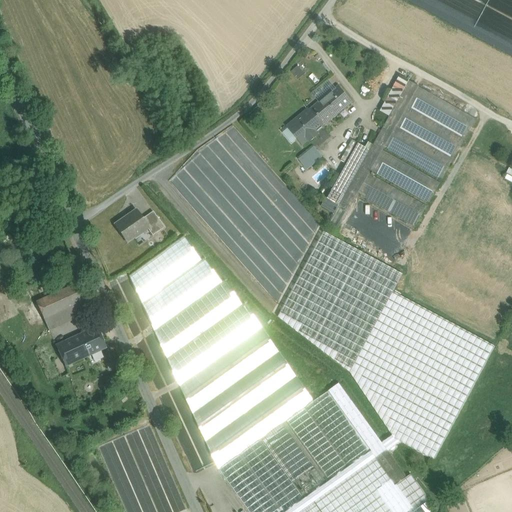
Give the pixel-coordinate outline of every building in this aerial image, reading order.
[(344,198),(329,224),(339,229),(359,194),(370,174),(372,171),(383,151),(385,148),(419,87),(409,81),(374,145),(344,198)] [(352,102),(339,86),(325,97),(339,114),(339,113),(352,102)] [(477,119),(419,87),(385,148),(442,180),(477,119)] [(339,114),(325,97),(296,121),(310,138),(339,114)] [(309,219),(309,214),(233,123),(208,144),(215,146),(215,159),(220,159),(223,150),(223,162),(219,162),(219,168),(224,164),(230,171),(221,171),(220,175),(227,184),(227,189),(238,192),(244,187),(256,201),(256,231),(281,261),(281,254),(288,248),(284,243),(287,243),(295,236),(295,229),(289,227),(299,227),(301,225),(301,219),(309,219)] [(344,198),(374,145),(370,143),(367,148),(359,144),(332,191),(344,198)] [(308,170),(323,157),(314,146),(299,159),(308,170)] [(440,183),(383,151),(372,171),(429,203),(440,183)] [(427,207),(370,174),(359,194),(416,227),(427,207)] [(414,230),(357,198),(348,214),(405,246),(414,230)] [(136,211),(115,225),(126,242),(139,233),(139,234),(147,229),(141,219),(136,211)] [(156,216),(150,220),(147,215),(141,219),(147,229),(152,236),(164,228),(156,216)] [(403,250),(346,217),(339,229),(396,261),(403,250)] [(402,274),(324,233),(278,317),(351,373),(393,437),(394,439),(401,442),(434,460),(495,347),(393,292),(402,274)] [(243,305),(225,281),(222,283),(205,259),(202,261),(184,236),(129,276),(219,470),(248,511),(414,511),(328,392),(314,402),(245,304),(243,305)] [(81,288),(39,304),(48,329),(85,315),(89,309),(81,288)] [(96,327),(57,345),(67,366),(105,348),(96,327)] [(339,384),(328,392),(414,511),(430,502),(411,475),(407,478),(388,451),(382,444),(339,384)] [(151,425),(98,445),(114,485),(123,481),(117,466),(122,464),(125,470),(132,468),(133,471),(126,474),(128,480),(141,475),(143,480),(157,475),(161,485),(172,480),(151,425)] [(394,439),(393,437),(382,444),(388,451),(401,442),(394,439)]
